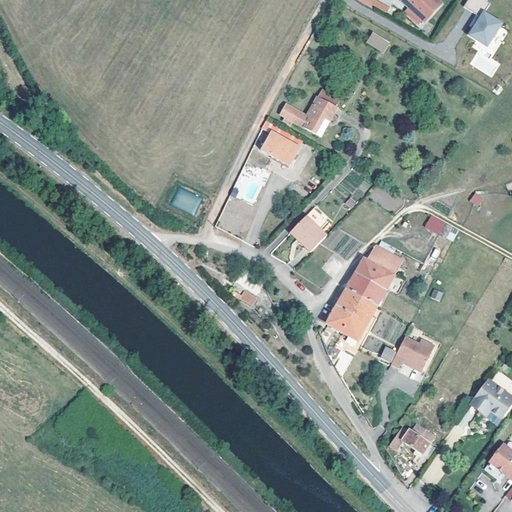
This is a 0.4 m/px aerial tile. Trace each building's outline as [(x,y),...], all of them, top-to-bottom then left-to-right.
[(440,5),(435,0),(405,0),(403,3),(410,9),(405,14),(413,21),(418,16),(423,21),(425,22),(440,5)] [(491,4),(484,0),(469,0),(465,8),(481,18),(475,29),(473,28),(468,36),(477,42),(478,41),(488,48),(503,25),(485,14),(491,4)] [(418,16),(413,21),(419,26),(423,21),(418,16)] [(390,44),(373,35),(368,45),(385,54),(390,44)] [(293,128),(295,124),(322,138),(339,110),(320,100),(315,98),(306,116),(287,105),(281,116),(286,119),(284,123),(293,128)] [(265,121),(261,129),(271,133),(261,151),(289,166),(302,142),(265,121)] [(264,176),(242,167),(231,194),(252,203),(264,176)] [(474,192),(469,201),(479,206),(484,197),(474,192)] [(425,229),(439,236),(445,225),(432,217),(425,229)] [(326,237),(307,218),(290,235),(310,254),(326,237)] [(405,222),(401,228),(407,231),(410,225),(405,222)] [(452,244),(458,233),(445,225),(439,236),(452,244)] [(356,275),(386,290),(402,262),(375,248),(373,250),(376,251),(369,263),(364,262),(362,266),(356,264),(354,268),(358,271),(356,275)] [(243,285),(260,295),(267,284),(251,273),(243,285)] [(362,299),(377,307),(386,290),(356,275),(347,291),(362,299)] [(433,289),(430,298),(440,302),(443,292),(433,289)] [(328,326),(343,333),(362,299),(347,291),(344,296),(341,302),(338,308),(328,326)] [(258,301),(246,293),(242,300),(254,307),(258,301)] [(335,299),(341,302),(344,296),(338,293),(335,299)] [(362,299),(343,333),(350,337),(347,344),(354,347),(377,307),(362,299)] [(319,336),(324,345),(331,332),(326,329),(323,328),(319,336)] [(407,336),(393,364),(402,368),(406,360),(425,370),(438,347),(424,339),(421,344),(407,336)] [(386,348),(381,359),(390,364),(395,352),(386,348)] [(341,379),(343,382),(355,359),(345,354),(337,370),(341,379)] [(488,406),(496,413),(508,396),(491,383),(472,407),(482,414),(488,406)] [(496,413),(490,421),(488,423),(499,431),(511,412),(511,399),(508,396),(496,413)] [(423,410),(417,406),(409,417),(416,421),(423,410)] [(432,415),(434,411),(426,406),(423,410),(432,415)] [(482,414),(490,421),(496,413),(488,406),(482,414)] [(403,428),(390,447),(399,452),(404,444),(429,460),(436,450),(431,447),(437,439),(417,425),(411,434),(403,428)] [(486,469),(490,472),(508,448),(503,444),(486,469)] [(502,472),(506,475),(511,467),(511,450),(508,448),(490,472),(498,478),(502,472)] [(432,486),(446,473),(440,467),(446,462),(440,456),(421,474),(432,486)]
